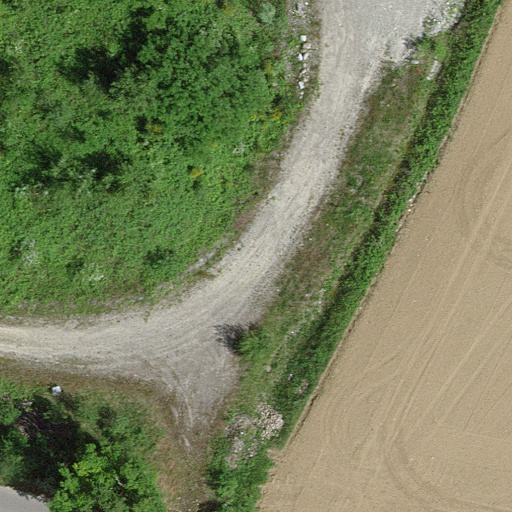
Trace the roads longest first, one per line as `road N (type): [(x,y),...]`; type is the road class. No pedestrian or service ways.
road 1 (track): [(372,0),(337,133),(312,191),(236,294),(205,352),(188,439),(191,511)]
road 2 (track): [(205,352),(0,340)]
